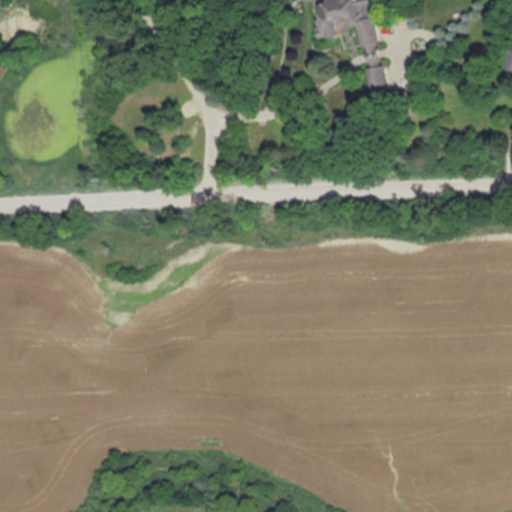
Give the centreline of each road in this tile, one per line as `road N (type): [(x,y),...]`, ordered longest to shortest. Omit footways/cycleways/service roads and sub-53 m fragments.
road 1 (residential): [(214,196),(511,187)]
road 2 (residential): [(214,196),(213,128),(200,94),(133,0)]
road 3 (residential): [(0,202),(214,196)]
